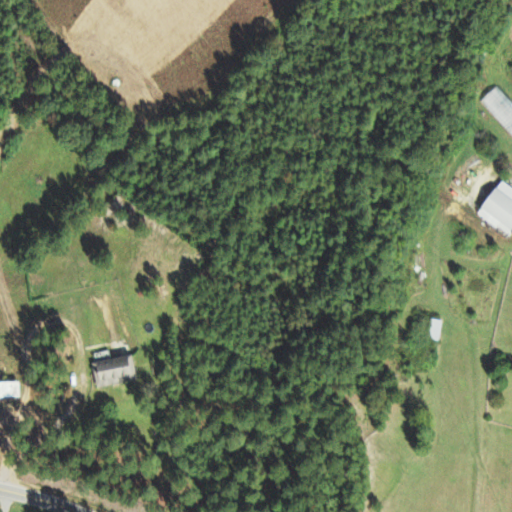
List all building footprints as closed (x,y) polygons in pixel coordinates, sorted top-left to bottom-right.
[(511,135),(511,102),(496,86),(479,101),(511,135)] [(476,212),(508,236),(511,230),(511,189),(500,180),(476,212)] [(425,337),(438,340),(441,320),(429,317),(425,337)] [(96,387),(136,379),(130,353),(90,361),(96,387)] [(18,380),(0,380),(0,396),(18,396),(18,380)]
